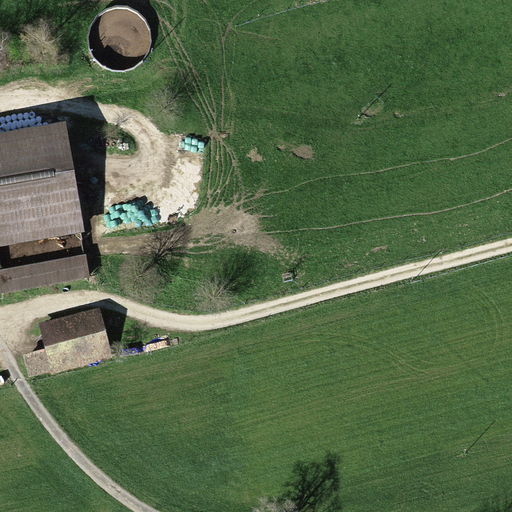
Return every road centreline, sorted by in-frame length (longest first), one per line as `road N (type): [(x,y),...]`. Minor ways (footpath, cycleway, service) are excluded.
road 1 (track): [(511,247),(214,325),(74,305),(0,324)]
road 2 (track): [(0,357),(77,466),(140,511)]
